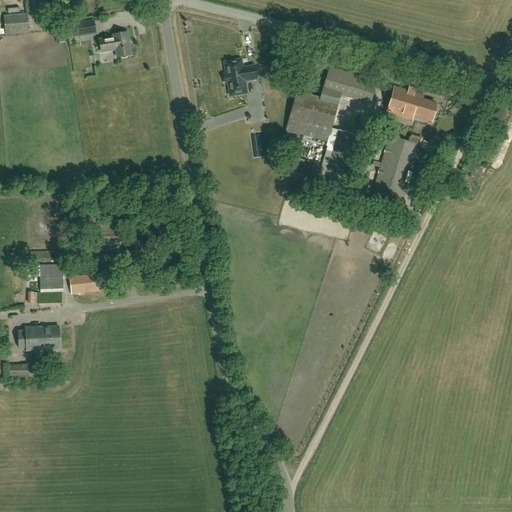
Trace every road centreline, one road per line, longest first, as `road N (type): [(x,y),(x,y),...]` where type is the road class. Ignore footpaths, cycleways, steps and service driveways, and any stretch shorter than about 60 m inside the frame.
road 1 (unclassified): [(289,511),(281,470),(222,367),(162,1)]
road 2 (track): [(287,490),(511,42)]
road 3 (unclassified): [(511,82),(162,1)]
